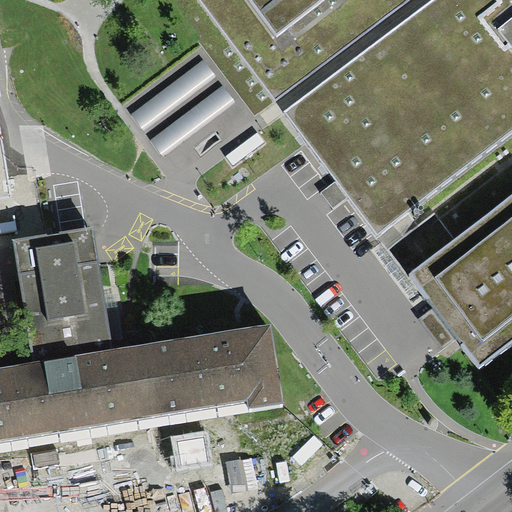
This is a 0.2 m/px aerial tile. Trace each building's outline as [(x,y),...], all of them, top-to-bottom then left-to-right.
[(190,0),(270,104),(408,0),(190,0)] [(345,200),(373,236),(511,131),(511,0),(438,0),(282,117),(338,191),(345,200)] [(135,112),(166,154),(242,98),(211,56),(135,112)] [(511,203),(411,282),(419,292),(442,322),(463,348),(480,370),(511,344),(511,203)] [(95,249),(93,234),(14,246),(17,263),(19,274),(21,290),(34,368),(0,373),(0,447),(88,433),(248,408),(249,413),(284,408),(272,329),(244,333),(112,354),(100,278),(97,260),(95,249)] [(411,282),(384,245),(373,253),(408,300),(419,292),(411,282)] [(236,511),(234,498),(158,508),(158,511),(236,511)]
